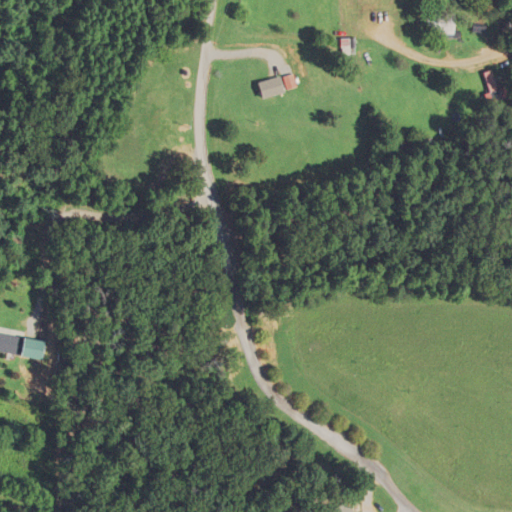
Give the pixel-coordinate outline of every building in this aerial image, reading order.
[(426,34),(455,34),(455,14),(426,14),(426,34)] [(504,102),(504,71),(489,71),(489,102),(504,102)] [(258,81),(259,97),(283,95),(282,79),(258,81)] [(0,352),(45,360),(49,342),(0,333),(0,352)] [(351,511),(343,501),(328,511),(351,511)]
